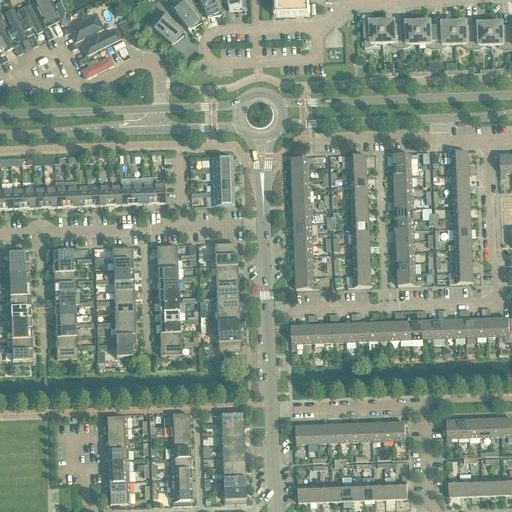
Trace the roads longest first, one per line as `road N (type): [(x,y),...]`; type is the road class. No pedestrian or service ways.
road 1 (residential): [(267,314),(490,302),(499,295),(486,142)]
road 2 (tertiary): [(511,96),(280,103)]
road 3 (residential): [(0,235),(39,226),(56,233),(181,229)]
road 4 (residential): [(256,64),(209,60),(208,36),(319,29)]
road 5 (tertiary): [(282,124),(440,119)]
road 6 (tertiary): [(157,108),(0,114)]
road 7 (tertiary): [(0,134),(155,130)]
road 8 (residential): [(270,406),(423,405)]
road 9 (residential): [(303,134),(441,141)]
road 10 (unclassified): [(76,87),(153,63),(157,108)]
